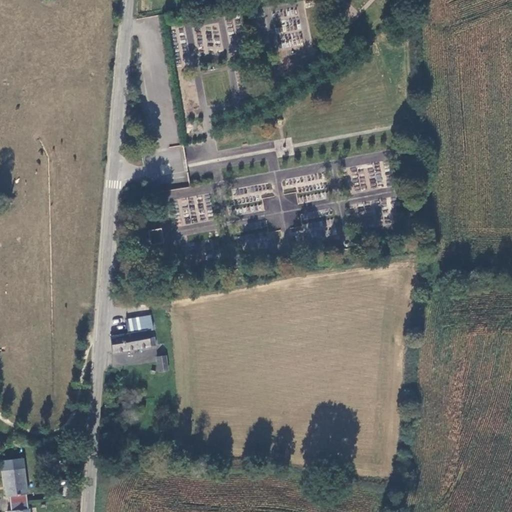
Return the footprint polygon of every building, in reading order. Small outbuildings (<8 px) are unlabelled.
[(283,33),(283,46),(301,46),(301,33),(283,33)] [(166,242),(164,231),(154,233),(156,245),(166,242)] [(110,336),(113,352),(155,346),(153,338),(149,338),(147,332),(153,331),(150,314),(132,318),(135,332),(128,333),(110,336)] [(135,332),(132,318),(125,319),(128,333),(135,332)] [(169,370),(167,355),(156,357),(158,372),(169,370)] [(27,494),(24,467),(21,468),(20,460),(4,461),(5,469),(2,470),(5,496),(9,496),(11,511),(7,511),(29,511),(29,508),(28,508),(26,494),(27,494)] [(73,487),(73,482),(60,480),(59,494),(65,496),(66,488),(72,489),(73,487)]
